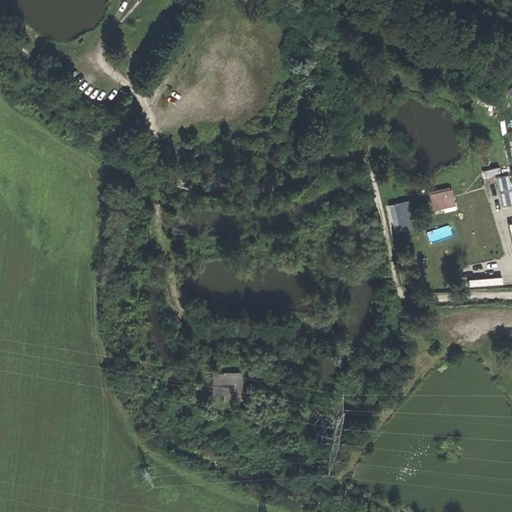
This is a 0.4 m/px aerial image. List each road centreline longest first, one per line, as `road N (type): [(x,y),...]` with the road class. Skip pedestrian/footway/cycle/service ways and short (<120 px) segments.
road 1 (track): [(511,298),(408,300),(368,166),(348,156),(300,180),(243,191),(157,184),(140,92),(99,62),(98,46),(139,0)]
road 2 (track): [(157,184),(178,309),(191,328),(242,340),(259,406)]
